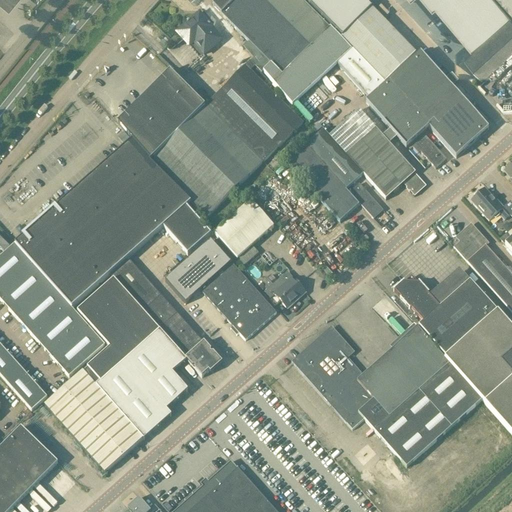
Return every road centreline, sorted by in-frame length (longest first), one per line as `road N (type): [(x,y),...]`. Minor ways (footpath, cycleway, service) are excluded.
road 1 (unclassified): [(93,511),(511,139)]
road 2 (unclassified): [(0,169),(147,0)]
road 3 (unclassified): [(511,134),(388,0)]
road 4 (secondary): [(0,116),(96,0)]
road 5 (unknown): [(211,406),(304,511)]
